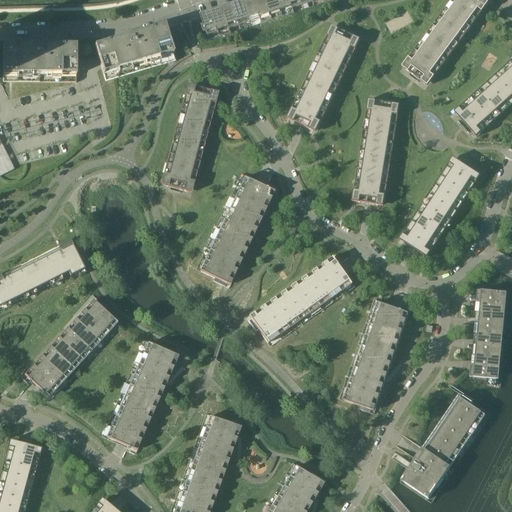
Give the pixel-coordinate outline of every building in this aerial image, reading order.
[(254,0),(246,0),(243,1),(244,4),(250,23),(260,19),(261,19),(255,0),(254,0)] [(254,0),(255,0),(261,19),(260,19),(262,24),(273,20),(266,0),(254,0)] [(266,0),(273,20),(283,17),(277,0),(266,0)] [(277,0),(283,17),(294,13),(293,9),(292,9),(289,0),(277,0)] [(289,0),(292,9),(293,9),(303,5),(300,0),(289,0)] [(402,68),(409,72),(425,85),(428,86),(431,82),(432,82),(488,6),(487,6),(489,4),(486,2),(487,2),(484,0),(452,0),(409,59),(402,68)] [(243,1),(233,5),(234,7),(240,26),(250,23),(244,4),(243,1)] [(233,5),(222,8),(223,11),(229,30),(230,29),(240,26),(234,7),(233,5)] [(222,8),(212,11),(213,14),(219,33),(218,33),(220,37),(220,38),(231,34),(230,29),(229,30),(223,11),(222,8)] [(212,11),(201,15),(202,18),(204,26),(202,26),(204,34),(207,33),(208,37),(218,33),(219,33),(213,14),(212,11)] [(95,47),(103,75),(105,82),(176,62),(165,26),(134,35),(133,32),(125,35),(125,37),(95,47)] [(289,117),(288,120),(291,121),(295,123),(297,124),(298,124),(302,126),(306,128),(307,129),(313,131),(313,132),(316,133),(359,43),(361,40),(358,39),(352,36),(351,36),(341,31),(335,28),(332,27),(330,32),(327,37),(293,108),(289,117)] [(3,45),(3,75),(3,83),(76,83),(76,76),(76,46),(44,46),(44,43),(35,43),(35,46),(3,45)] [(511,61),(455,113),(460,119),(477,137),(511,105),(511,61)] [(195,182),(194,182),(215,105),(218,94),(215,93),(203,90),(187,86),(184,97),(185,97),(164,174),(163,174),(161,185),(192,193),(195,182)] [(400,106),(397,105),(372,101),(368,101),(366,112),(367,112),(354,191),(352,202),(356,203),(368,205),(381,207),(384,207),(386,196),(398,117),(400,106)] [(480,177),(453,159),(400,240),(414,250),(428,258),(480,177)] [(228,289),(276,189),(267,185),(265,189),(259,186),(245,179),(200,272),(215,279),(213,282),(228,289)] [(0,311),(0,312),(30,297),(56,284),(70,277),(85,270),(72,246),(69,241),(0,275),(0,311)] [(268,344),(351,285),(341,271),(337,266),(341,264),(335,256),(246,319),(255,332),(258,330),(268,344)] [(478,291),(477,303),(481,303),(481,302),(504,304),(506,305),(507,294),(505,293),(482,291),(478,291)] [(49,398),(117,324),(105,312),(107,310),(96,299),(22,379),(29,386),(32,383),(37,388),(49,398)] [(481,303),(480,313),(503,315),(505,315),(506,305),(504,304),(481,302),(481,303)] [(373,415),(410,311),(401,307),(400,311),(393,309),(378,303),(344,401),(359,406),(358,410),(373,415)] [(480,313),(479,324),(502,326),(504,326),(505,315),(503,315),(480,313)] [(479,324),(478,335),(501,337),(503,337),(504,326),(502,326),(479,324)] [(478,335),(477,345),(500,347),(502,348),(503,337),(501,337),(478,335)] [(134,455),(180,354),(165,347),(163,351),(148,344),(106,438),(121,445),(127,448),(126,451),(134,455)] [(477,345),(476,356),(499,358),(501,358),(502,348),(500,347),(477,345)] [(475,366),(475,367),(498,369),(500,369),(501,358),(499,358),(476,356),(475,366)] [(471,366),(470,378),(474,378),(487,379),(486,385),(496,386),(497,380),(499,380),(500,369),(498,369),(475,367),(475,366),(471,366)] [(429,500),(486,416),(471,406),(473,403),(464,397),(463,398),(464,398),(462,400),(461,399),(405,483),(429,500)] [(210,511),(242,425),(226,419),(225,423),(210,417),(175,511),(210,511)] [(0,476),(0,511),(24,511),(41,450),(25,446),(9,442),(0,476)] [(306,511),(325,481),(311,473),(310,476),(295,467),(268,511),(306,511)] [(116,511),(114,510),(101,500),(90,511),(116,511)]
